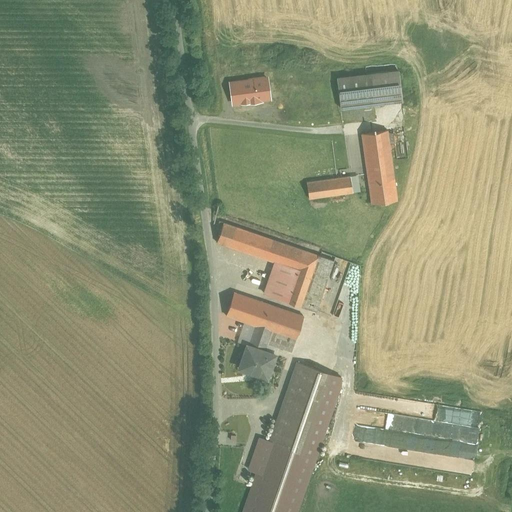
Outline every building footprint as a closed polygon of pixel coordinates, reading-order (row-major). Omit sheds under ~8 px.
[(399,71),(337,78),(340,97),(341,108),(402,101),(399,71)] [(270,98),(267,78),(263,78),(263,77),(249,79),(249,80),(230,83),(233,103),(241,102),(241,103),(247,102),(247,103),(261,101),(261,99),(270,98)] [(340,97),(307,101),(309,121),(342,116),(340,109),(341,108),(340,97)] [(362,134),(372,204),(397,200),(389,144),(388,133),(387,130),(362,134)] [(350,176),(307,182),(309,199),(353,193),(350,176)] [(303,250),(224,223),(217,243),(275,262),(296,270),(303,250)] [(296,270),(285,301),(303,307),(320,256),(303,250),(296,270)] [(296,270),(275,262),(264,294),(285,301),(296,270)] [(304,316),(234,292),(226,316),(246,322),(248,323),(270,331),(273,332),(269,343),(292,351),(304,316)] [(270,331),(248,323),(246,322),(239,342),(247,345),(239,368),(267,378),(275,355),(263,350),(270,331)] [(331,374),(297,362),(269,442),(304,454),(331,374)] [(456,424),(458,408),(424,403),(422,419),(456,424)] [(461,417),(460,424),(478,427),(481,412),(463,409),(461,417)] [(477,440),(478,427),(458,426),(458,439),(477,440)] [(452,457),(450,472),(472,475),(477,444),(418,435),(416,451),(452,457)]
